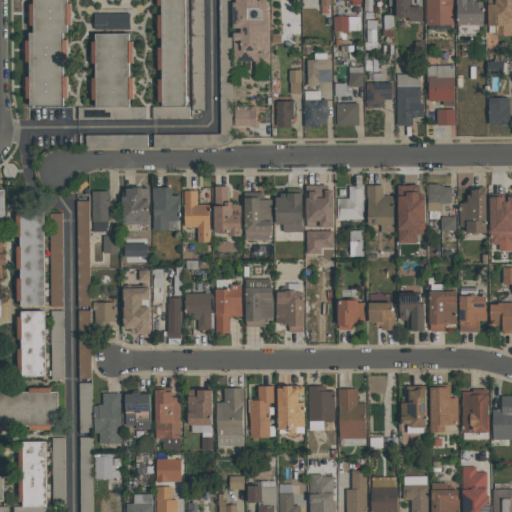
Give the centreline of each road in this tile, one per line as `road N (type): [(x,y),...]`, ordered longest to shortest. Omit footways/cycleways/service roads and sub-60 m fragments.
road 1 (residential): [(56,172),(92,160),(511,154)]
road 2 (residential): [(110,362),(467,358),(511,367)]
